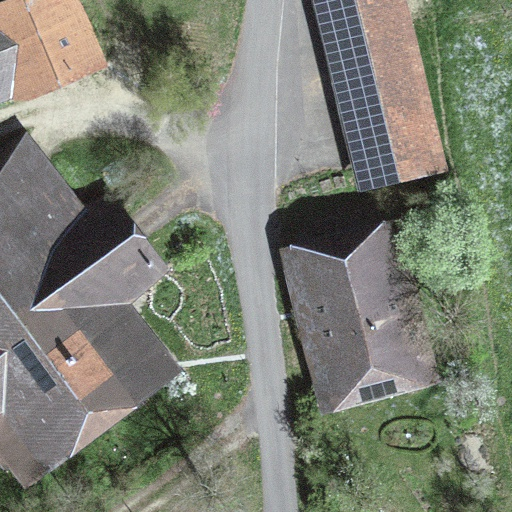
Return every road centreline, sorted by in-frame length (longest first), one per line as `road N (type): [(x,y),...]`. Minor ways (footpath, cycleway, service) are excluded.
road 1 (unclassified): [(263,0),(246,142),(284,511)]
road 2 (track): [(116,511),(269,395)]
road 3 (track): [(131,116),(42,117),(0,128)]
